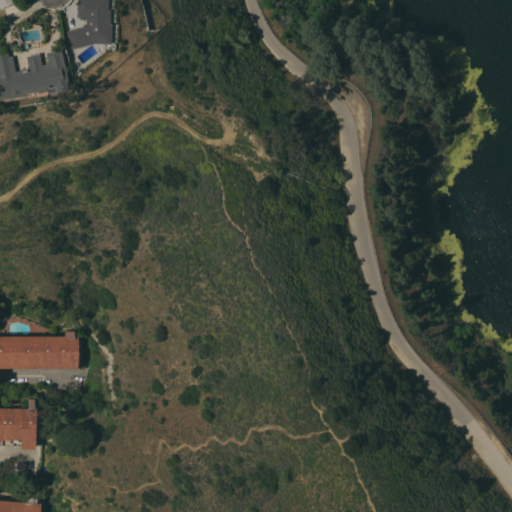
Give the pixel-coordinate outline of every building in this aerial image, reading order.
[(17,0),(18,2),(3,9),(0,3),(0,0),(17,0)] [(113,43),(87,43),(73,46),(68,29),(84,24),(84,15),(79,15),(79,0),(110,0),(110,7),(112,7),(112,21),(113,21),(113,43)] [(65,49),(72,81),(71,82),(73,91),(61,94),(60,91),(52,93),(51,91),(44,93),(41,91),(29,94),(29,95),(13,99),(13,98),(0,100),(0,53),(12,51),(13,57),(16,56),(19,71),(33,68),(30,56),(43,53),(46,65),(52,63),(50,53),(65,49)] [(0,472),(0,335),(67,335),(67,330),(76,330),(76,336),(81,336),(81,366),(79,366),(79,367),(0,367),(0,406),(44,407),(44,472),(0,472)] [(0,511),(0,499),(26,501),(26,500),(29,500),(29,497),(38,497),(38,503),(42,503),(41,511),(0,511)]
